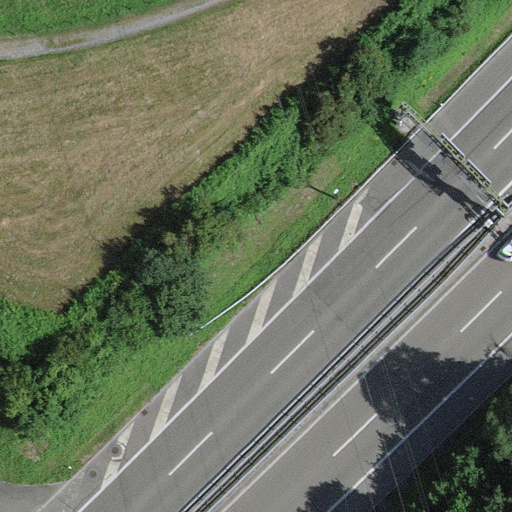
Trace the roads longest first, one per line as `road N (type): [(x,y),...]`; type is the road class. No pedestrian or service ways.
road 1 (motorway): [(511,130),(129,511)]
road 2 (motorway): [(276,511),(511,282)]
